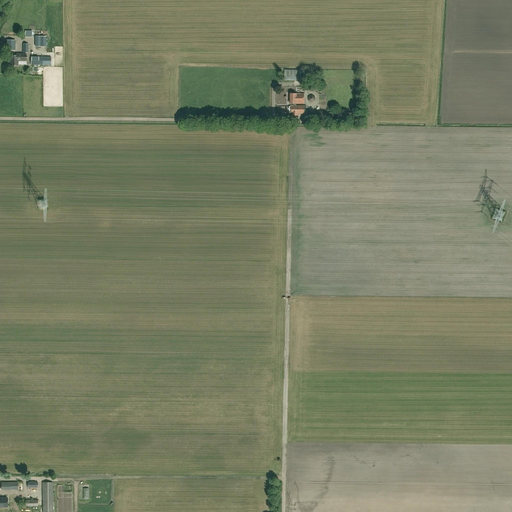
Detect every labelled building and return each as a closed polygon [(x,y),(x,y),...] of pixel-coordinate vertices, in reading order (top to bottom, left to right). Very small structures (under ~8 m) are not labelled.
[(46,36),(41,36),(35,36),(35,46),(41,47),(46,47),(46,36)] [(6,51),(15,51),(15,40),(6,40),(6,51)] [(18,66),(18,61),(26,61),(26,54),(17,54),(17,56),(10,56),(10,66),(18,66)] [(284,80),(301,81),(302,70),(284,70),(284,80)] [(296,104),(304,104),(304,94),(290,94),(290,104),(293,104),(293,106),(296,106),(304,106),(296,106),(296,104)] [(304,106),(296,106),(293,106),(291,106),(291,114),(292,114),(291,118),(298,118),(298,114),(304,114),(304,106)] [(359,113),(321,112),(321,111),(309,111),(309,120),(359,120),(359,113)] [(52,511),(53,482),(43,482),(42,511),(52,511)]
